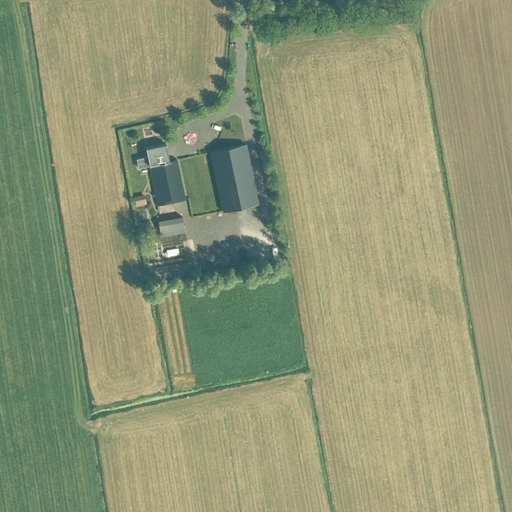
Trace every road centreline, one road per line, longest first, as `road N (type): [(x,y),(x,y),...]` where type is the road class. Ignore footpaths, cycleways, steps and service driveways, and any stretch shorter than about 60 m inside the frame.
road 1 (unclassified): [(243,0),(228,108),(186,127)]
road 2 (track): [(244,16),(382,0)]
